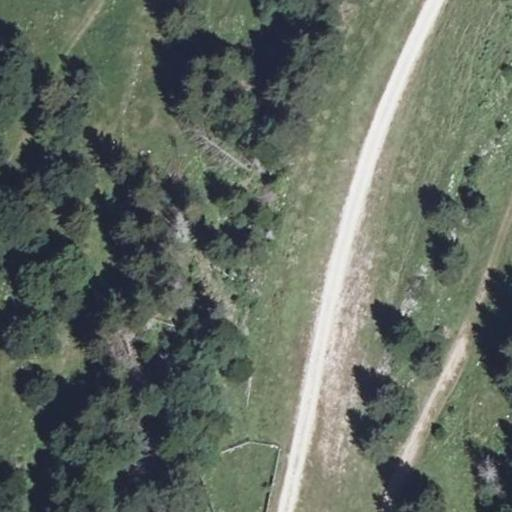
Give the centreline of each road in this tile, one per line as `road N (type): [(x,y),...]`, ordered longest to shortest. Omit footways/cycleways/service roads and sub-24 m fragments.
road 1 (track): [(436,0),(366,162),(284,511)]
road 2 (track): [(98,0),(0,165)]
road 3 (track): [(304,511),(313,380)]
